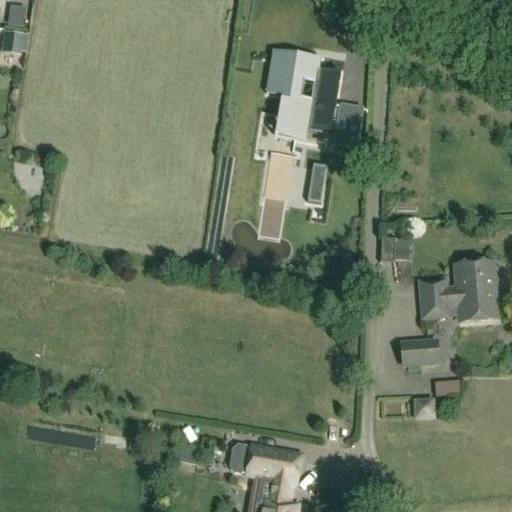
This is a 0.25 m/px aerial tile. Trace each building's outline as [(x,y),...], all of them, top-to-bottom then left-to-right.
[(0,44),(24,44),(25,23),(0,22),(0,44)] [(331,136),(341,76),(314,72),(315,62),(289,57),(287,68),(272,65),(270,79),(285,81),(277,132),(303,136),(305,128),(309,129),(308,133),(331,136)] [(321,189),(310,187),(307,205),(319,206),(321,189)] [(380,266),(396,267),(397,241),(381,240),(380,266)] [(421,286),(422,304),(424,321),(448,320),(447,311),(459,310),(460,325),(497,322),(495,296),(492,265),(456,268),(458,292),(446,293),(445,284),(421,286)] [(437,345),(402,348),(403,369),(439,366),(437,345)] [(435,387),(459,388),(460,372),(435,372),(435,387)] [(434,410),(433,389),(414,390),(415,411),(434,410)] [(264,502),(261,511),(296,511),(298,508),(288,506),(292,486),(296,486),(301,459),(251,450),(247,478),(272,482),(269,503),(264,502)]
